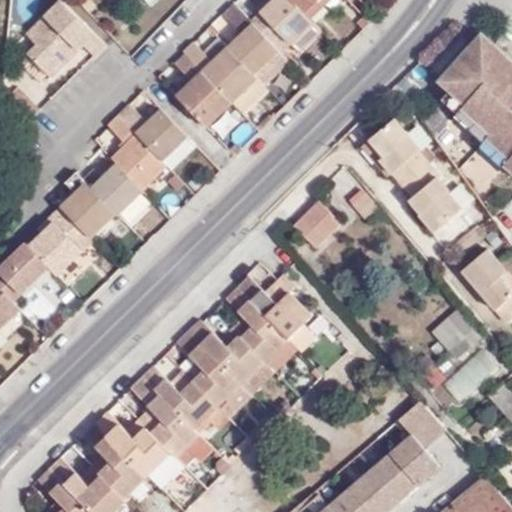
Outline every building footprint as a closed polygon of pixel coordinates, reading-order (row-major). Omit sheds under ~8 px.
[(262,0),(252,10),(254,13),(247,20),(251,24),(275,0),(262,0)] [(309,21),(303,15),(288,0),(275,0),(251,24),(275,51),(281,55),(290,46),(312,25),(309,21)] [(288,0),(303,15),(318,0),(288,0)] [(309,21),(330,0),(318,0),(303,15),(309,21)] [(94,57),(105,47),(105,46),(61,2),(28,34),(39,45),(28,56),(51,79),(84,47),(94,57)] [(220,17),(239,36),(227,47),(252,73),(275,51),(251,24),(247,20),(232,4),(230,6),(220,17)] [(290,46),(298,56),(321,34),(312,25),(290,46)] [(511,60),(484,36),(442,83),(469,107),(465,110),(494,136),(490,140),(511,160),(511,162),(508,167),(511,171),(511,60)] [(219,39),(204,53),(212,61),(227,47),(219,39)] [(194,41),(183,52),(185,54),(202,72),(212,61),(204,53),(194,41)] [(257,79),(252,73),(227,47),(212,61),(202,72),(232,103),(257,79)] [(260,83),(284,60),(275,51),(252,73),(257,79),(260,83)] [(177,96),(207,128),(232,103),(202,72),(185,54),(177,63),(189,75),(194,80),(187,87),(177,96)] [(189,75),(181,82),(187,87),(194,80),(189,75)] [(35,116),(41,110),(18,86),(13,92),(35,116)] [(148,121),(140,113),(128,124),(133,130),(139,136),(163,160),(189,135),(162,108),(161,107),(148,121)] [(122,140),(133,130),(128,124),(119,115),(108,125),(122,140)] [(417,153),(419,150),(393,120),(373,138),(386,154),(383,158),(394,172),(414,195),(412,198),(422,211),(421,213),(436,230),(460,209),(446,193),(447,190),(436,178),(438,175),(417,153)] [(122,140),(128,146),(139,136),(133,130),(122,140)] [(128,146),(113,160),(118,164),(143,191),(169,166),(163,160),(139,136),(128,146)] [(383,158),(386,154),(373,138),(362,147),(387,177),(394,172),(383,158)] [(104,177),(96,168),(85,179),(115,211),(119,215),(143,191),(118,164),(104,177)] [(66,182),(77,194),(63,207),(90,236),(115,211),(85,179),(77,171),(66,182)] [(331,190),(347,207),(367,187),(351,171),(331,190)] [(353,201),(363,217),(379,208),(369,191),(353,201)] [(319,198),(293,222),(315,247),(342,223),(319,198)] [(94,240),(90,236),(63,207),(52,217),(56,222),(43,233),(29,246),(48,266),(57,275),(94,240)] [(52,217),(39,229),(43,233),(56,222),(52,217)] [(480,231),(482,229),(479,225),(451,248),(455,252),(459,249),(480,231)] [(465,256),(486,239),(480,231),(459,249),(465,256)] [(0,287),(11,299),(48,266),(29,246),(22,240),(0,259),(0,287)] [(511,291),(500,279),(506,271),(486,249),(465,269),(509,321),(511,318),(511,291)] [(511,278),(506,271),(500,279),(511,291),(511,278)] [(289,292),(279,302),(268,292),(250,275),(236,288),(287,339),(303,323),(312,315),(289,292)] [(295,285),(285,275),(279,281),(289,292),(295,285)] [(289,292),(279,281),(278,283),(268,292),(279,302),(289,292)] [(0,287),(0,329),(23,311),(11,299),(0,287)] [(245,315),(255,325),(240,338),(263,360),(264,361),(287,339),(236,288),(226,297),(245,315)] [(457,311),(434,332),(450,350),(464,337),(472,346),(481,338),(457,311)] [(245,315),(231,329),(240,338),(255,325),(245,315)] [(203,319),(189,333),(239,383),(263,360),(240,338),(231,347),(222,337),(203,319)] [(315,335),(303,323),(287,339),(296,348),(299,351),(315,335)] [(240,338),(231,329),(222,337),(231,347),(240,338)] [(197,361),(206,370),(193,382),(216,405),(239,383),(189,333),(179,342),(197,361)] [(464,337),(450,350),(458,359),(472,346),(464,337)] [(287,339),(264,361),(274,371),(296,348),(287,339)] [(441,383),(457,403),(500,368),(484,348),(441,383)] [(250,394),(274,371),(264,361),(263,360),(239,383),(250,394)] [(197,361),(185,373),(193,382),(206,370),(197,361)] [(174,384),(156,365),(142,378),(193,428),(216,405),(193,382),(182,392),(174,384)] [(193,382),(185,373),(174,384),(182,392),(193,382)] [(151,407),(164,420),(153,433),(170,450),(176,456),(198,433),(193,428),(142,378),(133,387),(151,407)] [(511,390),(504,381),(489,395),(511,421),(511,390)] [(284,399),(270,413),(270,414),(274,418),(277,420),(291,406),(284,399)] [(425,450),(446,432),(421,403),(400,421),(414,438),(330,508),(315,491),(289,511),(389,511),(441,469),(425,450)] [(219,429),(229,419),(216,405),(193,428),(198,433),(199,434),(211,422),(219,429)] [(151,407),(139,420),(147,427),(153,433),(164,420),(151,407)] [(128,430),(108,411),(96,423),(148,473),(170,450),(153,433),(147,427),(136,438),(128,430)] [(270,414),(247,437),(251,441),(274,418),(270,414)] [(147,427),(139,420),(138,419),(128,430),(136,438),(147,427)] [(112,462),(101,474),(103,476),(125,497),(148,473),(96,423),(85,433),(104,453),(112,462)] [(199,460),(212,447),(199,434),(198,433),(176,456),(184,464),(185,465),(195,455),(199,460)] [(246,436),(234,448),(239,453),(251,441),(247,437),(246,436)] [(176,456),(170,450),(148,473),(158,484),(166,476),(169,479),(184,464),(176,456)] [(104,453),(93,465),(101,474),(112,462),(104,453)] [(83,475),(62,456),(51,468),(94,511),(113,511),(127,499),(125,497),(103,476),(93,486),(83,475)] [(215,463),(214,466),(222,475),(231,466),(221,456),(215,463)] [(101,474),(93,465),(83,475),(93,486),(103,476),(101,474)] [(94,511),(51,468),(40,478),(56,497),(67,507),(62,511),(94,511)] [(511,511),(511,506),(487,478),(445,511),(511,511)] [(48,505),(46,507),(51,511),(62,511),(67,507),(56,497),(48,505)]
